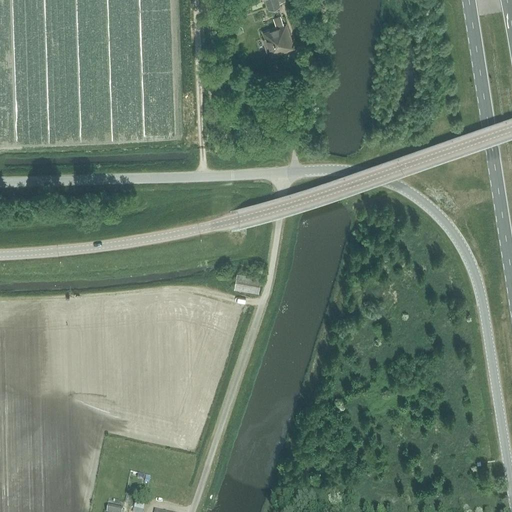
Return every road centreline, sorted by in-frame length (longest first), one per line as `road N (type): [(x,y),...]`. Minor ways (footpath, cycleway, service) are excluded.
road 1 (unclassified): [(511,494),(477,279),(449,229),(403,189),(333,169),(0,183)]
road 2 (unclassified): [(0,255),(195,230),(511,129)]
road 3 (primary): [(468,0),(511,279)]
